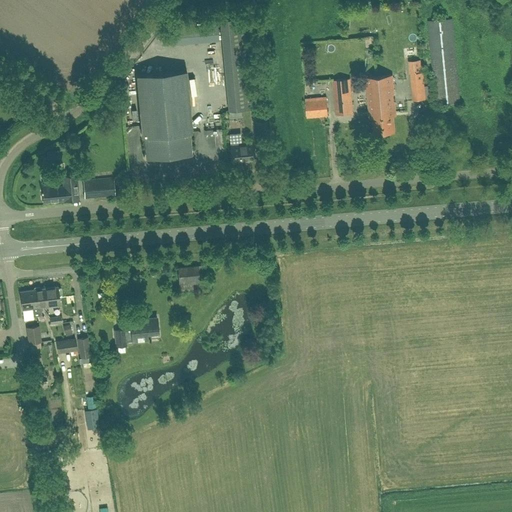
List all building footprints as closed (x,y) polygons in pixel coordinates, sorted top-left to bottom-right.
[(219,19),(228,109),(253,107),(253,108),(261,107),(259,92),(252,93),(244,17),(219,19)] [(436,103),(460,101),(452,17),(428,19),(436,103)] [(186,70),(136,75),(141,136),(143,136),(145,156),(191,152),(190,131),(192,131),(186,70)] [(412,99),(425,98),(423,71),(410,73),(412,99)] [(379,75),(383,132),(393,131),(392,115),(396,115),(392,74),(379,75)] [(383,132),(379,75),(365,77),(368,117),(372,117),(374,133),(383,132)] [(335,113),(352,112),(349,78),(332,79),(335,113)] [(317,83),(307,84),(308,92),(318,91),(317,83)] [(328,115),(326,98),(305,100),(306,117),(328,115)] [(266,120),(257,122),(258,135),(268,134),(266,120)] [(240,133),(229,134),(230,143),(232,143),(232,145),(230,145),(232,162),(241,161),(241,160),(254,159),(253,143),(239,144),(239,142),(241,142),(240,133)] [(42,183),(41,183),(42,190),(41,190),(41,192),(42,192),(42,195),(41,196),(41,199),(43,200),(43,202),(78,198),(76,175),(62,176),(63,186),(51,187),(51,185),(42,186),(42,183)] [(84,198),(114,195),(113,177),(83,180),(84,198)] [(199,281),(205,281),(204,273),(198,274),(197,264),(176,266),(178,285),(179,290),(197,289),(200,289),(199,281)] [(34,289),(33,289),(34,300),(31,300),(32,308),(32,309),(33,317),(42,316),(41,308),(43,308),(42,307),(40,297),(44,296),(43,288),(40,288),(39,287),(38,286),(34,287),(33,288),(34,289)] [(43,308),(60,305),(59,295),(61,294),(60,288),(57,287),(57,286),(43,288),(44,296),(40,297),(42,307),(43,308)] [(34,300),(33,289),(20,291),(22,310),(32,309),(32,308),(31,300),(34,300)] [(125,340),(150,338),(149,332),(157,331),(156,316),(129,319),(130,328),(114,329),(115,345),(126,344),(125,340)] [(26,326),(28,342),(40,340),(38,324),(26,326)] [(90,356),(87,337),(77,338),(80,357),(90,356)] [(76,349),(75,339),(56,341),(58,352),(76,349)] [(47,384),(39,383),(38,393),(46,394),(47,384)]
